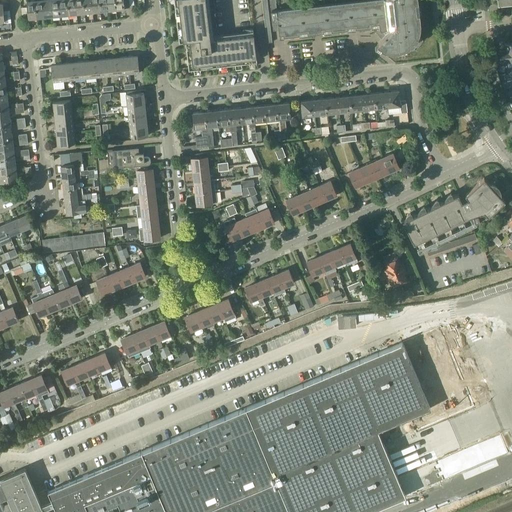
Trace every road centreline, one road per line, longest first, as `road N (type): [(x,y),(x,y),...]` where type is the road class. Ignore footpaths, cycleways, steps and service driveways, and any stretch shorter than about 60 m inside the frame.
road 1 (residential): [(164,99),(406,75),(420,128),(447,173)]
road 2 (residential): [(189,284),(447,173)]
road 3 (residential): [(0,364),(189,284)]
road 4 (residential): [(0,204),(43,186),(26,38)]
road 5 (residential): [(189,284),(164,99)]
road 6 (residential): [(26,38),(156,23)]
road 7 (secondary): [(498,142),(469,83),(458,29)]
